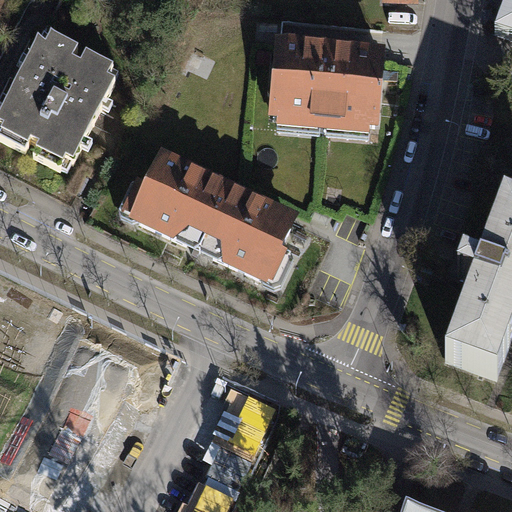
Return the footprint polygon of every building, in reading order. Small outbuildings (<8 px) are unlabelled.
[(511,0),(509,0),(496,37),(511,42),(511,0)] [(129,81),(45,43),(0,130),(0,139),(77,181),(129,81)] [(384,55),(275,46),(268,126),(275,126),(275,133),(368,140),(368,135),(378,136),(384,55)] [(298,224),(160,157),(144,190),(137,186),(120,222),(265,293),(298,224)] [(511,344),(511,210),(499,206),(443,363),(499,382),(511,344)]
